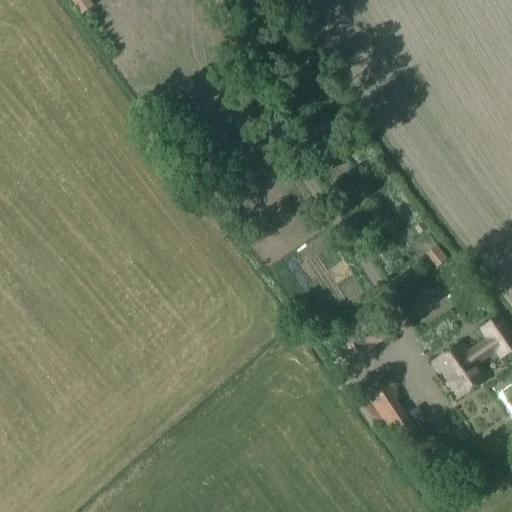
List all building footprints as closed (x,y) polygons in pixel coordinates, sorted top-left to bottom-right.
[(231,196),(215,206),(227,224),(240,216),(234,207),(237,205),(231,196)] [(434,248),(423,256),(434,270),(445,262),(434,248)] [(431,278),(395,299),(409,323),(445,302),(431,278)] [(462,344),(431,364),(455,400),(485,380),(476,366),(495,352),(499,359),(511,350),(511,337),(499,319),(480,332),(487,341),(469,354),(462,344)] [(361,393),(351,400),(370,428),(380,421),(408,462),(431,446),(419,429),(416,432),(394,400),(398,397),(382,373),(359,389),(361,393)]
